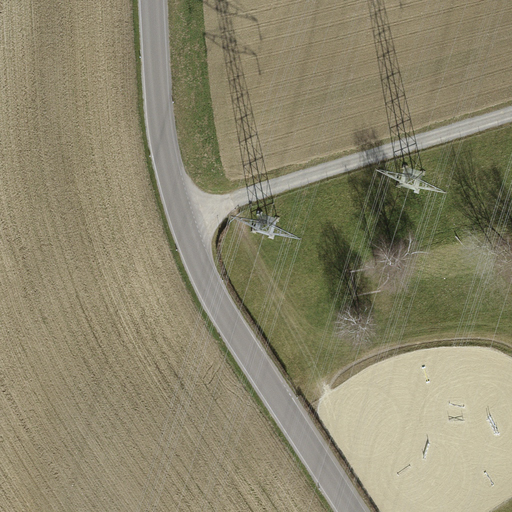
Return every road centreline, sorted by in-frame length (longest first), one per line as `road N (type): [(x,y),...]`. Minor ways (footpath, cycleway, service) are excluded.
road 1 (tertiary): [(151,0),(162,112),(186,216),(222,304),(358,511)]
road 2 (unknown): [(511,343),(419,342),(367,356),(330,378),(324,419),(385,511)]
road 3 (track): [(186,216),(511,120)]
